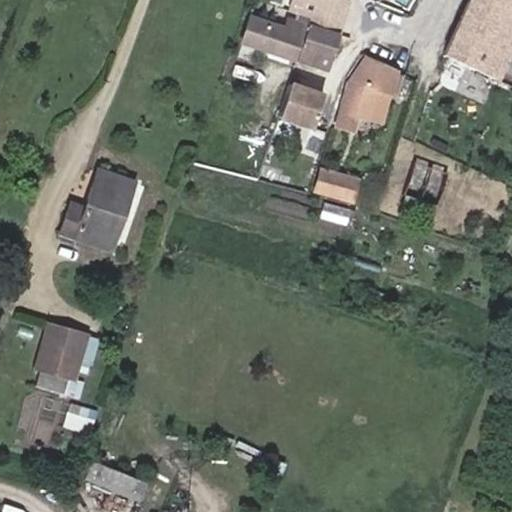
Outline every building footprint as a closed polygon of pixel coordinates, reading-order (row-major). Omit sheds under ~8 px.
[(293,0),(289,11),(288,16),(338,33),(348,2),(343,0),(293,0)] [(402,0),(375,0),(399,10),(402,0)] [(511,0),(466,0),(443,51),(494,75),(511,34),(511,0)] [(323,64),(338,33),(288,16),(278,13),(274,24),(246,14),(238,36),(323,64)] [(394,66),(359,54),(344,77),(330,118),(347,125),(353,110),(364,114),(374,85),(386,89),(394,66)] [(304,118),(317,85),(283,72),(270,104),(304,118)] [(374,85),(364,114),(375,118),(386,89),(374,85)] [(257,175),(261,162),(248,157),(243,171),(257,175)] [(448,170),(411,158),(401,190),(403,191),(420,197),(438,202),(448,170)] [(352,206),(361,180),(320,167),(313,193),(352,206)] [(112,250),(132,183),(100,173),(89,211),(73,207),(64,236),(112,250)] [(417,208),(420,197),(403,191),(398,208),(416,213),(414,217),(426,221),(429,212),(417,208)] [(344,229),(349,215),(325,206),(320,220),(344,229)] [(62,355),(69,329),(50,324),(39,368),(77,378),(81,360),(62,355)] [(87,335),(69,329),(62,355),(81,360),(87,335)] [(141,500),(148,481),(95,460),(88,479),(141,500)]
